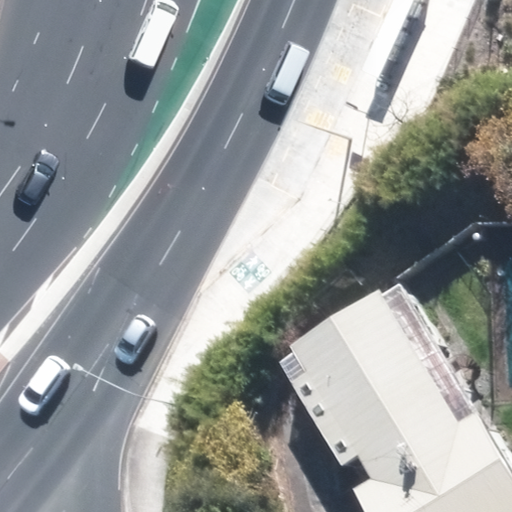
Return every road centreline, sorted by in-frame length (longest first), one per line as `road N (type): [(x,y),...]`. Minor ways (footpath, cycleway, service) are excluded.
road 1 (primary): [(310,0),(235,158),(66,397)]
road 2 (primary): [(0,259),(99,116),(141,0)]
